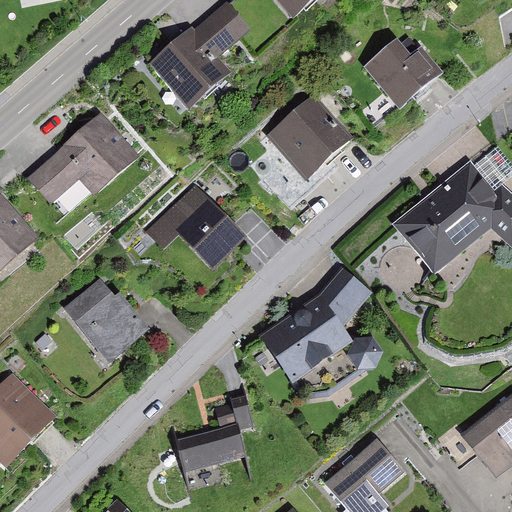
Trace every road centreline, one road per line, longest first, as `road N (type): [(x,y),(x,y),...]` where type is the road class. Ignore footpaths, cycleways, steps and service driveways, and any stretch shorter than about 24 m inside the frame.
road 1 (residential): [(511,85),(310,254),(52,511)]
road 2 (secondary): [(0,130),(150,0)]
